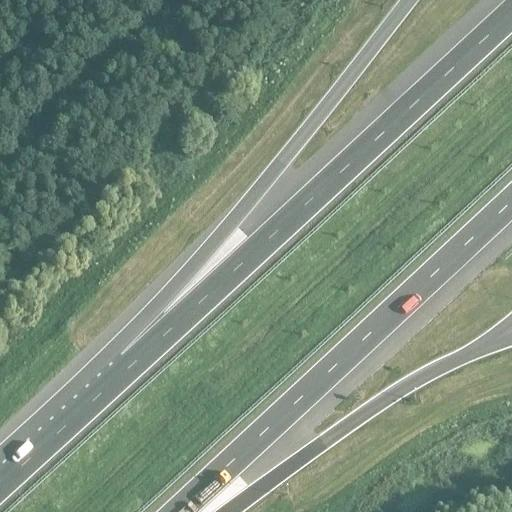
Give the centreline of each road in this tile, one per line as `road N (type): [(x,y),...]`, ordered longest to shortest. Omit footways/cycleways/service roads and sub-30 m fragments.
road 1 (motorway): [(511,14),(131,365)]
road 2 (motorway): [(177,511),(511,202)]
road 3 (motorway): [(398,12),(131,365)]
road 4 (motorway): [(232,511),(420,380),(486,346)]
road 5 (motorway): [(131,365),(0,484)]
